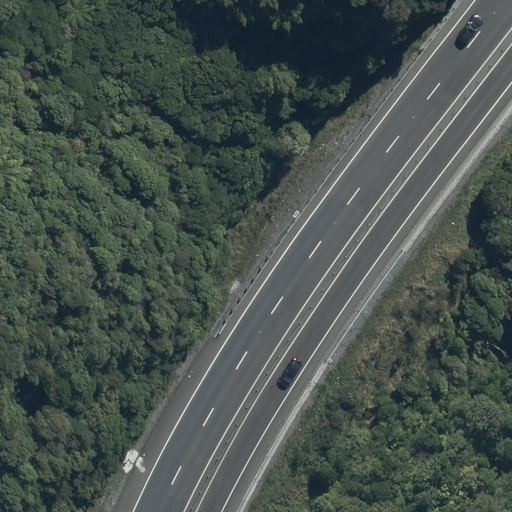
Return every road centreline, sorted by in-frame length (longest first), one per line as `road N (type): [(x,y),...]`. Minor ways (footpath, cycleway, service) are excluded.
road 1 (trunk): [(155,511),(235,360),(497,0)]
road 2 (trunk): [(511,54),(305,337),(206,511)]
